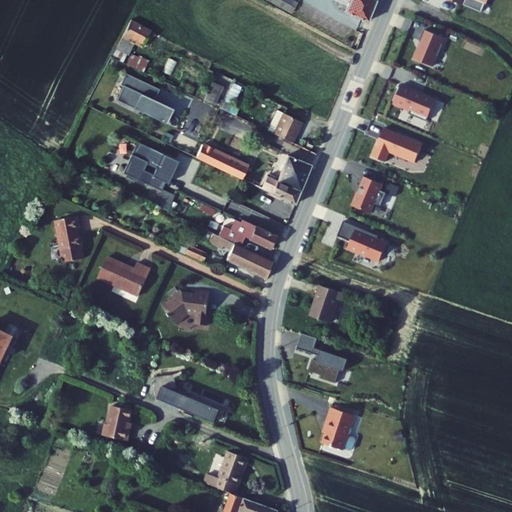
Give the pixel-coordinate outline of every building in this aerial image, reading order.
[(287,0),(268,0),(283,8),(287,0)] [(297,3),(291,0),(287,0),(283,8),(292,13),(297,3)] [(348,0),(349,0),(343,12),(366,24),(376,0),(348,0)] [(489,0),(442,0),(442,1),(482,18),(489,0)] [(146,37),(128,27),(119,43),(137,52),(146,37)] [(441,42),(422,34),(417,45),(419,46),(412,63),(430,71),(441,42)] [(119,60),(111,56),(108,61),(116,65),(119,60)] [(131,65),(122,61),(119,67),(128,71),(131,65)] [(159,89),(126,73),(120,85),(124,87),(117,100),(168,125),(175,110),(154,100),(159,89)] [(223,86),(214,81),(204,100),(213,105),(223,86)] [(242,87),(234,83),(224,102),(234,106),(242,87)] [(433,104),(399,90),(391,108),(408,115),(406,119),(424,126),(433,104)] [(278,119),(271,116),(261,137),(268,140),(278,119)] [(296,128),(278,119),(268,140),(286,149),(296,128)] [(172,162),(131,143),(116,176),(150,192),(158,177),(164,180),(172,162)] [(190,161),(264,198),(270,186),(196,149),(190,161)] [(304,174),(281,162),(270,186),(294,198),(304,174)] [(377,189),(358,181),(354,191),(356,192),(348,210),(365,218),(370,207),(377,210),(382,198),(375,195),(377,189)] [(289,210),(294,198),(270,186),(264,198),(289,210)] [(168,194),(156,188),(147,208),(159,213),(168,194)] [(210,213),(197,207),(194,213),(206,220),(210,213)] [(69,230),(66,216),(44,220),(52,262),(73,258),(70,246),(71,246),(69,236),(68,236),(66,230),(69,230)] [(270,241),(229,222),(225,233),(217,229),(212,239),(235,250),(239,243),(263,255),(270,241)] [(376,239),(340,225),(334,240),(348,246),(345,253),(377,266),(384,248),(374,244),(376,239)] [(212,239),(187,227),(184,234),(206,245),(205,247),(221,254),(216,264),(261,287),(267,266),(235,250),(212,239)] [(204,261),(186,252),(183,259),(201,267),(204,261)] [(135,300),(147,273),(133,267),(130,275),(122,271),(123,269),(104,261),(94,281),(135,300)] [(306,321),(328,327),(335,305),(338,306),(341,298),(316,290),(306,321)] [(157,306),(169,323),(172,323),(185,316),(193,318),(192,327),(202,329),(204,319),(202,319),(206,295),(192,292),(191,296),(185,295),(185,296),(179,295),(176,291),(157,306)] [(0,320),(0,334),(8,339),(13,327),(0,320)] [(345,365),(312,354),(311,357),(318,360),(316,366),(311,365),(307,376),(319,380),(318,384),(333,389),(338,375),(342,376),(345,365)] [(170,376),(147,379),(151,401),(158,399),(211,424),(216,412),(173,393),(173,380),(181,377),(178,371),(170,376)] [(124,410),(103,406),(100,425),(97,424),(95,436),(120,441),(122,429),(120,429),(124,410)] [(321,449),(342,455),(352,421),(328,413),(325,426),(328,427),(324,439),(321,449)] [(233,459),(217,452),(203,488),(223,495),(231,477),(227,476),(233,459)] [(238,461),(233,459),(227,476),(231,477),(238,461)] [(257,511),(211,495),(208,503),(221,508),(220,511),(257,511)]
